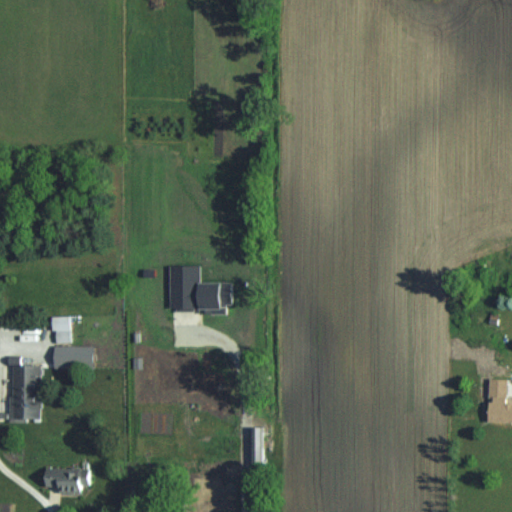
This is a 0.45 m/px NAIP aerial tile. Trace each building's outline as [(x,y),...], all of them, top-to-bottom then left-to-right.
[(42,364),(29,363),(29,346),(19,346),(18,363),(12,363),(12,418),(42,418),(42,364)] [(511,421),(511,401),(510,401),(510,396),(493,396),(492,421),(511,421)] [(264,426),(254,426),(254,450),(264,450),(264,426)] [(85,492),(85,486),(91,487),(91,467),(48,467),(48,486),(60,486),(60,492),(85,492)] [(215,498),(214,511),(231,511),(232,477),(197,477),(197,498),(215,498)]
